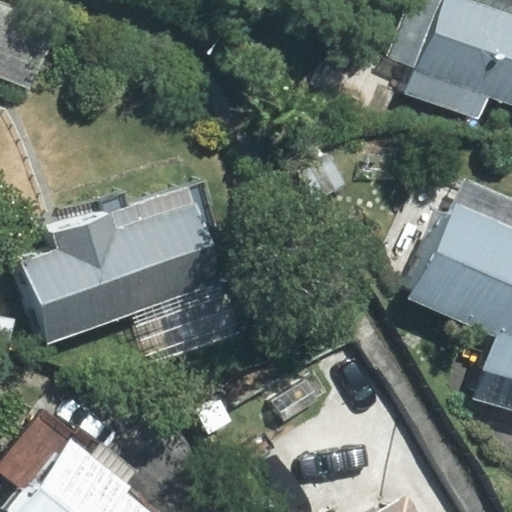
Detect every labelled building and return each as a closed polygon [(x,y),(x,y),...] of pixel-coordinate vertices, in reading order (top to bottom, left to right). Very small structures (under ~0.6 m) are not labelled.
[(11,0),(0,0),(0,83),(27,94),(55,16),(11,0)] [(511,16),(466,0),(430,0),(399,87),(474,114),(480,96),(511,107),(511,16)] [(308,131),(268,158),(307,217),(347,191),(308,131)] [(40,344),(209,279),(170,178),(1,243),(40,344)] [(511,414),(511,203),(434,181),(399,304),(484,328),(464,401),(511,414)] [(115,484),(54,435),(0,502),(0,511),(133,511),(109,492),(115,484)]
